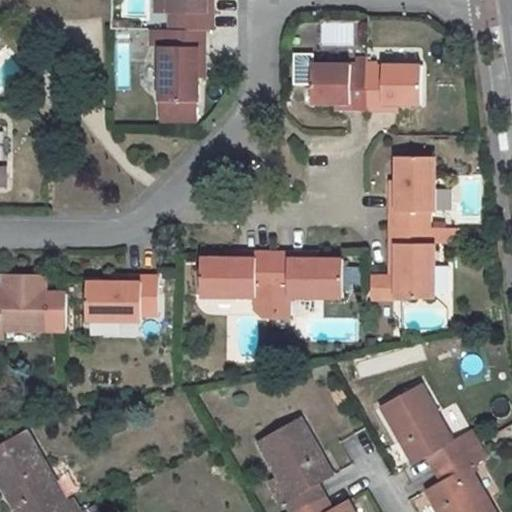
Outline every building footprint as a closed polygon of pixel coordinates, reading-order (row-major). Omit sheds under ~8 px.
[(169,0),(169,15),(176,15),(176,30),(206,30),(215,30),(213,0),(169,0)] [(199,102),(199,64),(206,64),(206,30),(176,30),(168,30),(168,48),(162,47),(162,100),(163,100),(163,120),(197,121),(197,102),(199,102)] [(350,66),(314,66),(314,54),(296,55),(295,83),(313,83),(313,104),(350,105),(350,111),(367,111),(368,72),(368,59),(357,59),(357,72),(351,72),(350,66)] [(384,72),(368,72),(367,111),(385,111),(385,105),(422,106),(422,67),(384,66),(384,72)] [(509,131),(501,131),(502,149),(511,149),(509,131)] [(430,229),(430,213),(436,212),(435,157),(398,156),(398,196),(391,196),(391,229),(430,229)] [(396,261),(396,299),(435,300),(435,245),(430,245),(430,230),(430,229),(391,229),(390,261),(396,261)] [(460,230),(430,230),(430,245),(435,245),(460,245),(460,230)] [(203,258),(202,297),(255,298),(255,311),(263,318),(273,319),(273,253),(243,251),(243,259),(203,258)] [(273,253),(273,319),(289,319),(289,297),(344,299),(344,260),(306,258),(307,253),(273,253)] [(89,283),(88,322),(143,324),(143,318),(159,317),(159,278),(126,277),(126,283),(89,283)] [(0,289),(0,340),(4,341),(4,333),(47,333),(48,278),(10,278),(10,290),(0,289)] [(423,384),(381,408),(413,465),(435,453),(442,466),(479,445),(472,431),(455,441),(423,384)] [(299,511),(319,500),(312,488),(333,476),(301,419),(260,442),(292,499),(286,503),(290,511),(299,511)] [(67,503),(27,432),(0,446),(0,481),(17,511),(80,511),(81,511),(73,499),(67,503)] [(479,445),(442,466),(449,479),(428,490),(440,511),(494,511),(469,468),(485,458),(479,445)] [(326,511),(319,500),(299,511),(366,511),(360,502),(350,508),(347,501),(328,511),(326,511)]
